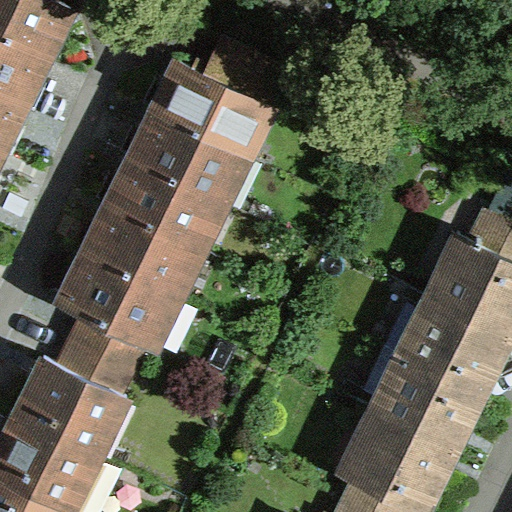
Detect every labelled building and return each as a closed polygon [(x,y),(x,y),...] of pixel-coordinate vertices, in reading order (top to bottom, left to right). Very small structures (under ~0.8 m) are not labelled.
[(0,0),(0,157),(14,130),(39,79),(60,35),(74,6),(60,0),(0,0)] [(125,181),(102,229),(79,276),(68,296),(95,310),(152,338),(161,343),(278,106),(185,60),(172,88),(149,133),(125,181)] [(442,511),(511,371),(511,246),(462,222),(341,465),(356,471),(421,504),(436,511),(442,511)] [(95,310),(67,367),(123,395),(152,338),(95,310)] [(0,445),(0,511),(74,511),(131,399),(123,395),(67,367),(45,356),(29,386),(7,433),(0,445)] [(335,511),(417,511),(421,504),(356,471),(335,511)]
